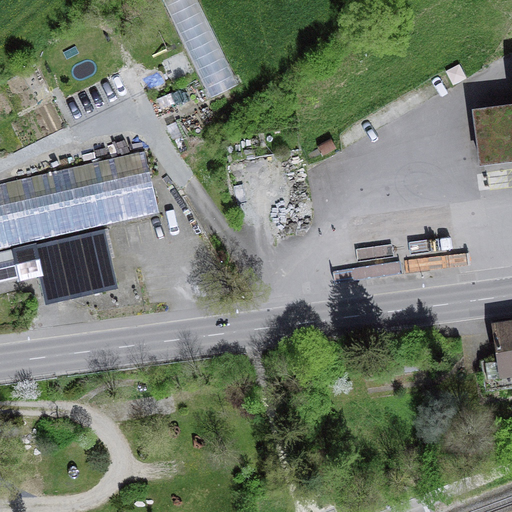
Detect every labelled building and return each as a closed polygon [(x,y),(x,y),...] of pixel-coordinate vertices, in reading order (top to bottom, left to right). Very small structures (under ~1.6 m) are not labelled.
[(511,110),(474,116),(480,162),(511,157),(511,110)] [(143,158),(0,190),(0,242),(30,236),(101,222),(155,209),(143,158)] [(101,222),(30,236),(37,269),(44,300),(114,285),(101,222)] [(0,242),(0,276),(37,269),(30,236),(0,242)] [(511,327),(495,329),(500,369),(511,367),(511,327)]
